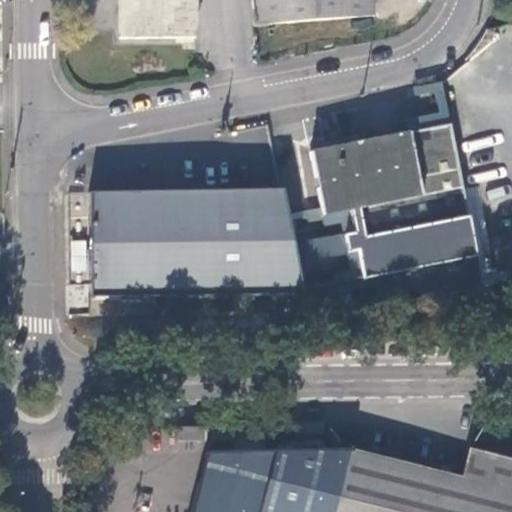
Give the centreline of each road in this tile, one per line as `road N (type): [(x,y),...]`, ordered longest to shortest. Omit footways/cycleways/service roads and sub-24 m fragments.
road 1 (unclassified): [(39,140),(418,60),(453,33),(467,0)]
road 2 (tertiary): [(511,377),(82,379)]
road 3 (unclassified): [(39,140),(28,345)]
